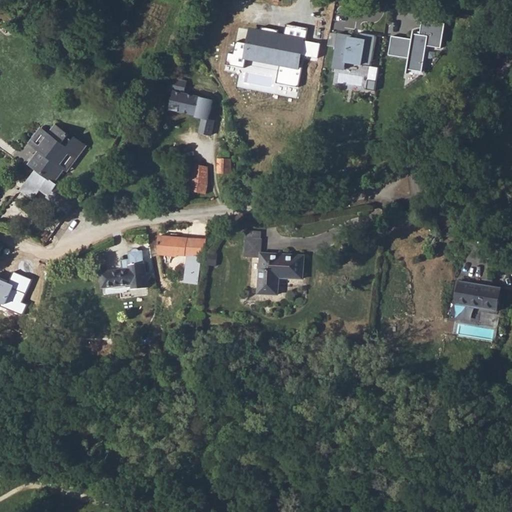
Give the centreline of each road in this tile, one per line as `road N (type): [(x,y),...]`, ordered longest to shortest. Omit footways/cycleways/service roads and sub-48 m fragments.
road 1 (residential): [(0,237),(52,257),(94,228),(138,219),(393,196)]
road 2 (residential): [(415,173),(511,58)]
